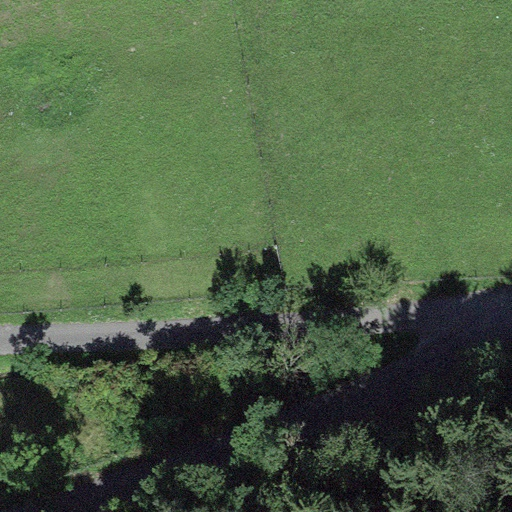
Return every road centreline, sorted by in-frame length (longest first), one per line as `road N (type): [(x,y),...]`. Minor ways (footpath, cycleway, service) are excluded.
road 1 (unclassified): [(19,511),(511,316)]
road 2 (unclassified): [(0,337),(511,312)]
